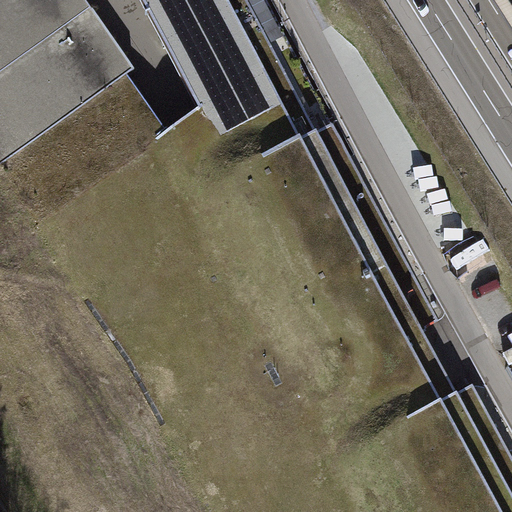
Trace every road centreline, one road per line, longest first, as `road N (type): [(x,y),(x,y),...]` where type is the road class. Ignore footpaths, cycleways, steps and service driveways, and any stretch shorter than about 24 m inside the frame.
road 1 (residential): [(290,0),(511,415)]
road 2 (motorway): [(429,0),(511,133)]
road 3 (unknown): [(116,0),(181,115)]
